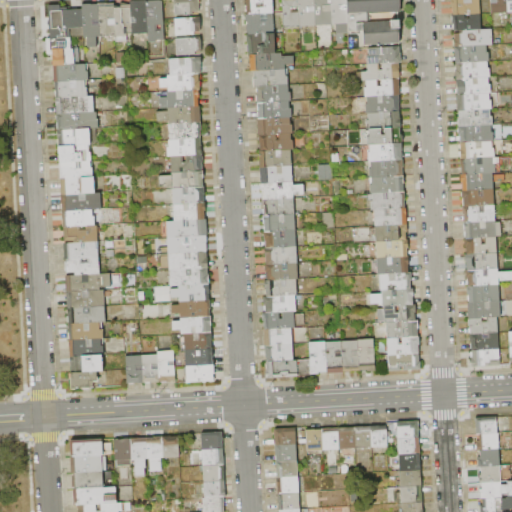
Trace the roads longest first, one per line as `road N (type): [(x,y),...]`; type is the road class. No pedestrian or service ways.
road 1 (residential): [(219,0),(248,511)]
road 2 (residential): [(511,390),(0,419)]
road 3 (residential): [(420,0),(448,511)]
road 4 (residential): [(48,511),(20,0)]
